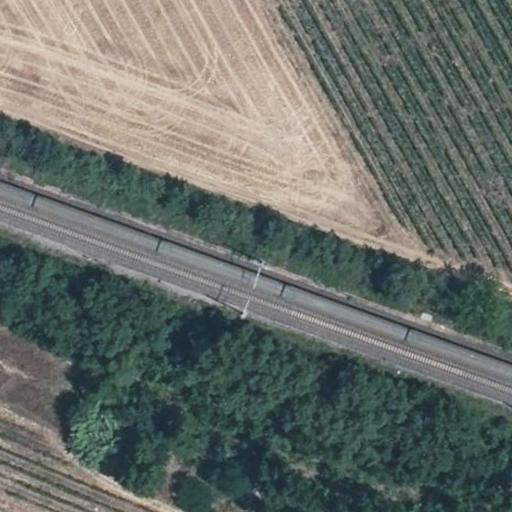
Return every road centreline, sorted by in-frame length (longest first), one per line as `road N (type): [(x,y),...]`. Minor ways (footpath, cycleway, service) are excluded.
road 1 (track): [(0,118),(511,295)]
road 2 (track): [(415,263),(265,0)]
